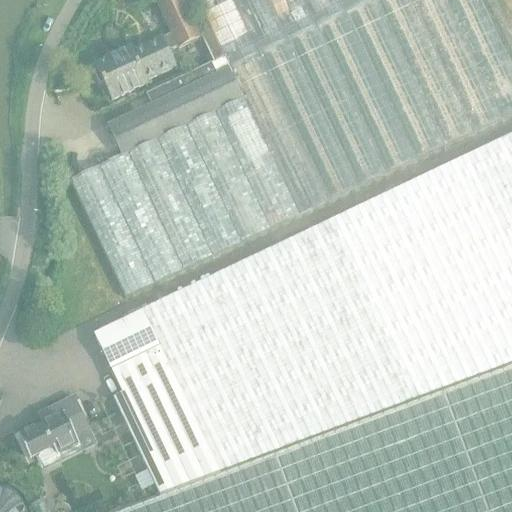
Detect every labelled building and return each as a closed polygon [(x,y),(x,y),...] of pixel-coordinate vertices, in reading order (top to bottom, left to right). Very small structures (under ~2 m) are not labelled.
[(121,157),(71,182),(126,299),(333,200),(511,115),(511,68),(503,49),(487,14),(480,0),(195,0),(220,49),(224,58),(243,99),(121,157)] [(136,48),(99,66),(101,71),(98,72),(105,86),(108,85),(117,104),(155,86),(153,83),(183,68),(175,53),(182,49),(183,50),(206,39),(187,0),(167,0),(161,4),(176,35),(168,38),(168,37),(138,52),(136,48)] [(151,105),(107,126),(121,157),(243,99),(224,58),(146,95),(151,105)] [(511,136),(142,311),(143,313),(219,475),(511,364),(511,136)] [(134,317),(95,336),(121,394),(112,398),(159,496),(219,475),(143,313),(134,317)] [(511,511),(511,368),(290,451),(290,450),(125,511),(511,511)] [(52,420),(18,436),(30,460),(35,458),(53,448),(58,458),(80,447),(76,438),(89,432),(90,431),(78,407),(65,413),(61,404),(48,411),(52,420)] [(48,511),(43,500),(31,506),(33,511),(48,511)]
